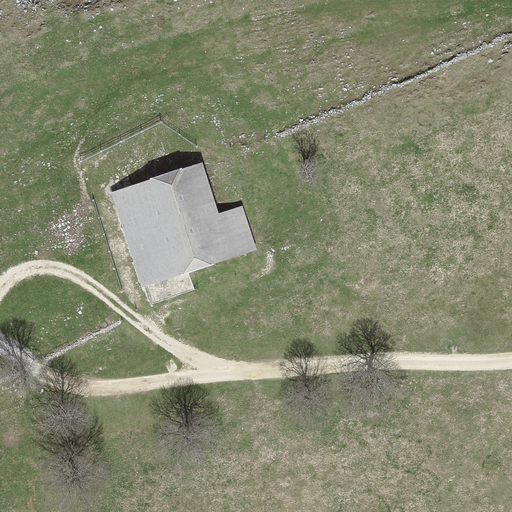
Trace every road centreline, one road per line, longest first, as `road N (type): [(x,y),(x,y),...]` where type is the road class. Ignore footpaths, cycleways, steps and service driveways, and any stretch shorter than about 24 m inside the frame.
road 1 (track): [(511,365),(235,372),(140,392),(77,393),(33,365)]
road 2 (track): [(235,372),(164,340),(98,287),(53,266),(16,274),(0,288)]
